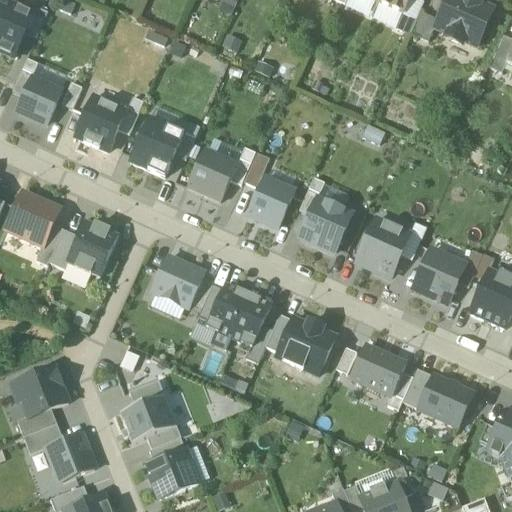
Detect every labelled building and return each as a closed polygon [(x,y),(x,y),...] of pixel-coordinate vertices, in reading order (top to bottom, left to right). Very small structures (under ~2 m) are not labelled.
[(0,0),(0,2),(13,8),(16,0),(0,0)] [(378,0),(377,5),(403,16),(409,0),(378,0)] [(401,19),(415,26),(420,15),(424,5),(411,0),(409,0),(403,16),(401,19)] [(463,43),(476,49),(493,13),(479,7),(481,3),(473,0),(447,0),(438,23),(434,31),(448,37),(446,40),(461,47),(463,43)] [(13,8),(0,2),(0,54),(14,61),(25,36),(34,17),(13,8)] [(34,17),(25,36),(36,41),(48,16),(37,11),(34,17)] [(410,37),(428,45),(434,30),(434,31),(438,23),(420,15),(415,26),(410,37)] [(396,31),(410,37),(415,26),(401,19),(396,31)] [(167,41),(148,33),(145,42),(163,50),(167,41)] [(489,70),(502,76),(506,67),(505,67),(511,52),(511,43),(503,39),(489,70)] [(12,96),(23,100),(31,82),(38,68),(27,63),(12,96)] [(38,68),(31,82),(61,95),(68,81),(38,68)] [(61,95),(31,82),(23,100),(16,115),(46,128),(61,95)] [(82,92),(71,87),(61,108),(72,113),(82,92)] [(126,116),(93,101),(75,141),(108,156),(118,134),(126,116)] [(143,106),(132,101),(126,116),(118,134),(128,139),(143,106)] [(174,159),(184,137),(150,122),(130,166),(164,181),(174,159)] [(184,137),(174,159),(185,164),(200,131),(189,126),(184,137)] [(245,152),(237,168),(230,185),(241,190),(255,157),(245,152)] [(237,168),(205,153),(187,191),(220,206),(230,185),(237,168)] [(269,163),(257,158),(244,186),(256,192),(269,163)] [(278,232),(294,196),(264,182),(248,219),(278,232)] [(299,215),(310,220),(317,203),(324,187),(313,182),(299,215)] [(52,229),(59,213),(23,196),(6,234),(42,250),(52,229)] [(334,257),(351,218),(317,203),(310,220),(300,242),(334,257)] [(410,238),(376,223),(356,267),(390,282),(400,261),(409,240),(410,238)] [(119,239),(85,224),(78,240),(66,266),(67,267),(100,281),(119,239)] [(410,238),(409,240),(421,244),(426,233),(415,227),(410,238)] [(48,266),(63,233),(52,229),(42,250),(36,263),(47,268),(48,266)] [(64,273),(67,267),(66,266),(78,240),(63,233),(48,266),(64,273)] [(421,244),(409,240),(400,261),(411,266),(421,244)] [(456,288),(464,269),(430,254),(413,292),(447,308),(456,288)] [(464,269),(456,288),(467,293),(473,280),(482,259),(471,254),(464,269)] [(473,280),(484,285),(489,274),(494,264),(483,259),(482,259),(473,280)] [(204,278),(168,261),(152,296),(188,312),(191,306),(202,281),(204,278)] [(511,277),(500,273),(497,278),(511,284),(511,277)] [(469,318),(504,333),(511,314),(511,284),(497,278),(489,274),(484,285),(469,318)] [(213,286),(202,281),(191,306),(202,312),(212,289),(213,286)] [(231,342),(230,342),(249,298),(226,288),(223,294),(209,326),(206,331),(216,336),(211,347),(226,353),(231,342)] [(198,321),(209,326),(223,294),(212,289),(202,312),(198,321)] [(249,298),(230,342),(231,342),(250,351),(251,352),(261,330),(271,308),(249,298)] [(265,351),(277,357),(292,324),(280,318),(272,335),(265,351)] [(307,328),(293,322),(292,324),(277,357),(276,361),(318,380),(335,341),(321,335),(323,331),(309,325),(307,328)] [(251,352),(250,351),(245,362),(257,367),(265,351),(272,335),(261,330),(251,352)] [(405,368),(365,350),(350,382),(391,400),(402,376),(405,368)] [(357,356),(346,351),(336,373),(347,378),(357,356)] [(68,407),(54,371),(10,389),(17,407),(22,406),(23,408),(28,421),(28,422),(51,414),(68,407)] [(402,406),(418,413),(433,380),(417,373),(413,381),(402,406)] [(413,381),(402,376),(391,400),(387,409),(398,414),(402,406),(413,381)] [(472,398),(433,380),(418,413),(458,431),(463,420),(472,398)] [(129,396),(135,412),(164,400),(158,385),(129,396)] [(483,403),(472,398),(463,420),(473,425),(483,403)] [(177,431),(164,400),(135,412),(120,417),(132,449),(147,443),(177,431)] [(13,427),(17,425),(28,421),(23,408),(8,413),(13,427)] [(28,422),(28,421),(17,425),(23,442),(57,428),(51,414),(28,422)] [(511,416),(503,434),(497,431),(486,457),(501,463),(511,491),(511,416)] [(64,445),(57,428),(23,442),(30,459),(47,452),(64,445)] [(177,431),(147,443),(151,454),(181,443),(177,431)] [(61,486),(94,473),(81,439),(64,445),(47,452),(61,486)] [(185,454),(181,443),(151,454),(149,455),(153,466),(185,454)] [(153,466),(146,470),(159,503),(210,483),(197,450),(185,455),(185,454),(153,466)] [(391,476),(395,488),(396,487),(402,502),(413,498),(403,472),(391,476)] [(405,511),(402,502),(396,487),(395,488),(385,492),(384,490),(370,495),(371,498),(360,502),(359,502),(363,511),(405,511)] [(53,511),(69,511),(89,504),(84,490),(50,504),(53,511)] [(363,511),(359,502),(360,502),(356,490),(344,495),(350,511),(363,511)] [(350,511),(344,495),(343,493),(331,498),(336,509),(337,511),(350,511)] [(109,511),(104,498),(89,504),(69,511),(109,511)] [(487,511),(484,503),(462,511),(487,511)]
